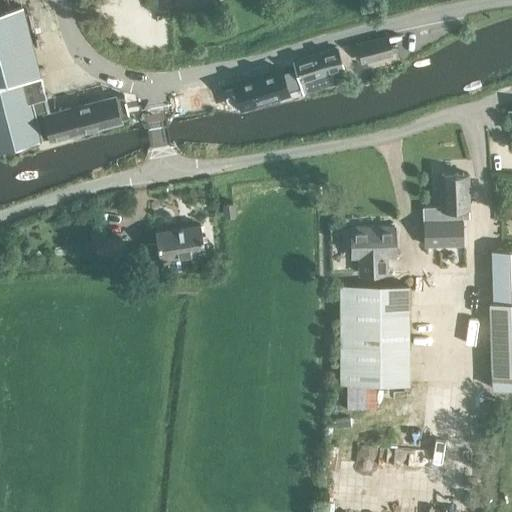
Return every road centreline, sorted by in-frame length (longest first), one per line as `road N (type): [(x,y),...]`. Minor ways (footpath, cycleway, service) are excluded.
road 1 (unclassified): [(150,85),(511,0)]
road 2 (unclassified): [(511,94),(384,135),(166,172)]
road 3 (unclassified): [(0,218),(166,172)]
road 4 (unclassified): [(150,85),(115,78),(87,59),(59,0)]
